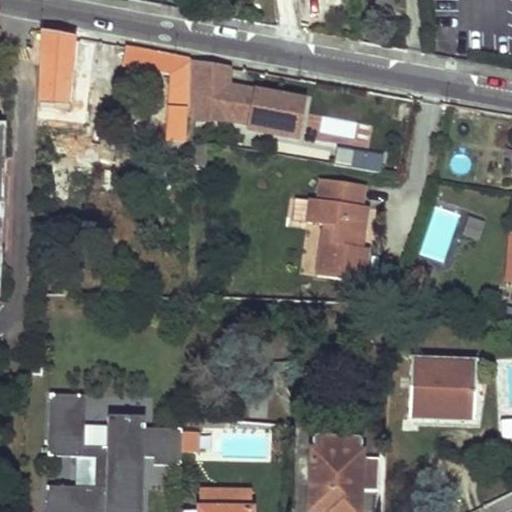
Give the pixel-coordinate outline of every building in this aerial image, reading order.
[(40,46),(40,32),(37,31),(32,36),(31,44),(40,46)] [(40,32),(40,46),(38,103),(66,106),(74,38),(40,32)] [(125,47),(121,68),(169,75),(165,143),(184,144),(184,116),(190,116),(190,109),(188,107),(190,61),(125,47)] [(205,127),(205,112),(230,112),(226,68),(192,61),(191,107),(192,109),(192,116),(192,127),(205,127)] [(335,164),(380,172),(383,156),(338,148),(335,164)] [(321,181),(318,202),(310,201),(307,224),(324,226),(316,277),(362,284),(366,250),(361,249),(366,209),(360,208),(363,187),(321,181)] [(366,326),(366,339),(385,338),(386,326),(366,326)] [(411,360),(408,420),(431,421),(432,416),(473,418),(476,363),(411,360)] [(153,466),(180,466),(181,430),(144,429),(144,418),(107,417),(106,448),(83,448),(85,396),(49,395),(47,457),(95,458),(94,488),(47,487),(45,511),(105,511),(105,510),(116,510),(116,511),(141,511),(143,457),(153,458),(153,466)] [(204,425),(202,459),(269,463),(271,429),(204,425)] [(181,433),(181,454),(199,455),(200,433),(181,433)] [(310,450),(308,511),(318,511),(324,511),(325,504),(341,505),(340,511),(358,511),(360,491),(377,492),(379,460),(361,459),(361,453),(360,453),(361,441),(361,440),(360,439),(359,439),(357,438),(315,436),(314,436),(313,436),(313,437),(312,437),(312,438),(312,450),(310,450)] [(198,492),(198,511),(250,511),(251,493),(198,492)]
